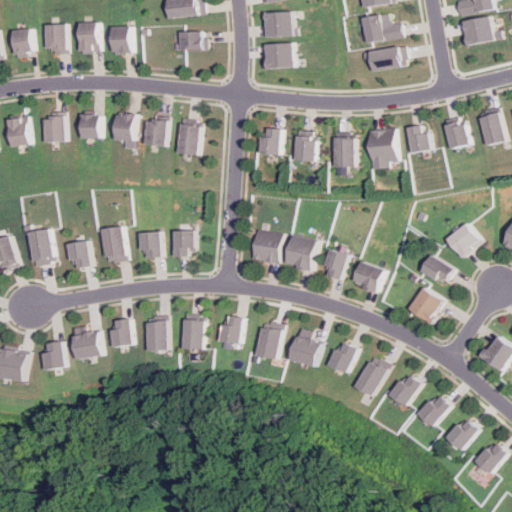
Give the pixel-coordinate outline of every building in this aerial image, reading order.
[(170,0),(172,17),(209,13),(207,0),(170,0)] [(494,8),(492,0),(474,0),(475,5),(467,6),(468,13),(494,8)] [(268,11),(269,36),(296,35),(295,11),(268,11)] [(369,42),(405,36),(402,21),(392,23),(390,12),(365,16),(369,42)] [(499,29),(492,30),(490,16),(461,20),(465,44),(500,39),(499,29)] [(83,51),(104,51),(104,22),(83,22),(83,51)] [(50,24),(50,52),(72,52),(72,24),(50,24)] [(116,26),(116,52),(137,52),(137,26),(116,26)] [(0,57),(8,56),(3,29),(0,29),(0,57)] [(39,29),(18,29),(18,55),(39,55),(39,29)] [(184,48),(210,48),(210,31),(184,31),(184,48)] [(268,43),(269,68),(297,66),(295,42),(268,43)] [(368,71),(409,64),(406,45),(364,52),(368,71)] [(504,140),(498,111),(478,115),(484,144),(504,140)] [(119,140),(140,140),(140,114),(119,114),(119,140)] [(106,138),(106,115),(84,115),(84,138),(106,138)] [(35,116),(13,117),(15,146),(36,145),(35,116)] [(70,116),(49,116),(49,141),(70,141),(70,116)] [(171,120),(151,118),(149,144),(169,146),(171,120)] [(468,145),(465,120),(445,122),(447,147),(468,145)] [(200,155),(203,126),(183,124),(181,153),(200,155)] [(407,126),(409,152),(430,149),(428,131),(423,132),(422,124),(407,126)] [(284,129),(264,127),(262,152),(282,154),(284,129)] [(369,129),(369,168),(396,168),(396,129),(369,129)] [(318,161),(319,136),(297,134),(296,160),(318,161)] [(355,166),(355,137),(335,137),(335,166),(355,166)] [(511,219),(500,246),(511,250),(511,219)] [(461,256),(481,240),(467,222),(446,238),(461,256)] [(130,260),(128,226),(107,228),(110,262),(130,260)] [(61,262),(56,228),(35,231),(40,265),(61,262)] [(278,263),(284,234),(259,229),(253,258),(278,263)] [(176,255),(197,255),(197,231),(176,231),(176,255)] [(164,232),(144,232),(144,257),(164,257),(164,232)] [(286,264),(311,270),(318,240),(292,234),(286,264)] [(26,264),(19,235),(0,239),(0,248),(5,269),(26,264)] [(76,267),(96,265),(93,241),(73,243),(76,267)] [(344,280),(350,255),(331,249),(324,275),(344,280)] [(453,268),(432,254),(421,270),(442,284),(453,268)] [(376,293),(386,272),(363,260),(352,281),(376,293)] [(445,300),(423,286),(409,309),(430,323),(445,300)] [(247,342),(248,315),(234,315),(234,324),(227,323),(226,341),(247,342)] [(115,321),(119,346),(139,344),(136,318),(115,321)] [(210,320),(188,320),(188,349),(210,349),(210,320)] [(269,320),(262,354),(282,358),(289,325),(269,320)] [(152,321),(152,350),(172,350),(172,321),(152,321)] [(312,338),(314,330),(303,328),(297,360),(321,364),(325,340),(312,338)] [(106,331),(81,334),(84,358),(109,355),(106,331)] [(481,357),(503,371),(511,357),(511,344),(497,334),(481,357)] [(56,342),(56,351),(52,352),(53,369),(73,367),(70,340),(56,342)] [(352,372),(361,347),(343,341),(334,365),(352,372)] [(33,380),(38,351),(13,347),(8,376),(33,380)] [(393,363),(375,355),(362,387),(381,394),(393,363)] [(425,380),(407,372),(398,396),(415,404),(425,380)] [(426,414),(443,425),(457,403),(441,392),(426,414)] [(456,438),(471,449),(487,428),(472,417),(456,438)] [(487,462),(503,472),(511,457),(511,447),(500,440),(487,462)]
